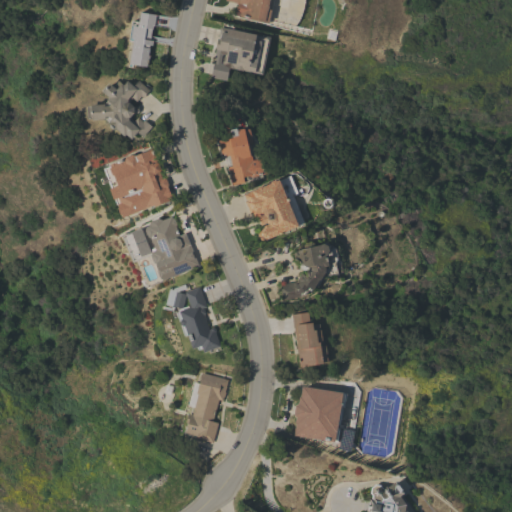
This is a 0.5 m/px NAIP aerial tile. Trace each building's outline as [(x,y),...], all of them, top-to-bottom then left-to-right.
[(272,0),(268,23),(238,16),(238,15),(234,15),(237,3),(225,0),(272,0)] [(129,63),(132,40),(128,40),(131,21),(138,22),(140,12),(155,14),(153,25),(152,29),(151,29),(150,39),(152,40),(151,45),(149,45),(148,48),(149,48),(148,56),(148,62),(146,62),(146,66),(129,63)] [(215,54),(214,53),(216,48),(215,48),(220,26),(270,37),(262,74),(229,67),(226,80),(210,77),(215,54)] [(142,136),(137,131),(131,139),(125,134),(124,135),(115,128),(113,130),(104,123),(104,117),(87,119),(86,107),(90,106),(90,104),(104,103),(107,100),(106,99),(108,97),(101,91),(109,83),(112,86),(118,80),(123,84),(127,80),(132,85),(138,80),(143,85),(145,83),(149,87),(147,89),(149,90),(142,97),(141,96),(135,101),(130,96),(127,99),(133,106),(137,105),(138,112),(130,113),(130,120),(136,116),(142,121),(144,120),(151,126),(142,136)] [(223,154),(221,154),(217,136),(226,134),(224,127),(228,126),(229,129),(236,127),(237,131),(237,130),(237,129),(243,128),(243,130),(249,128),(252,142),(250,142),(254,155),(258,155),(259,154),(263,153),(266,167),(265,167),(266,173),(250,177),(250,179),(243,181),(231,185),(223,154)] [(154,206),(153,205),(122,217),(120,214),(119,214),(117,207),(118,207),(115,199),(116,198),(113,199),(109,188),(111,188),(104,168),(110,166),(109,164),(111,163),(106,151),(117,147),(121,158),(132,154),(134,155),(150,149),(152,154),(154,154),(156,158),(154,159),(156,162),(158,163),(159,165),(160,169),(159,171),(161,178),(165,177),(166,180),(168,184),(167,186),(172,199),(154,206)] [(297,193),(292,196),(303,222),(297,225),(298,226),(264,240),(259,239),(257,234),(259,230),(269,225),(268,224),(265,223),(260,225),(257,216),(263,215),(263,213),(254,216),(253,215),(251,215),(250,213),(249,214),(245,201),(243,194),(251,191),(251,190),(257,188),(257,187),(261,185),(262,186),(270,183),(270,181),(274,179),(276,180),(279,179),(290,175),(297,193)] [(131,262),(120,235),(149,224),(149,221),(158,217),(161,219),(171,216),(172,218),(174,218),(176,224),(175,226),(179,235),(185,233),(189,243),(198,265),(185,270),(185,271),(172,277),(171,276),(162,280),(161,279),(159,278),(157,272),(159,270),(156,263),(153,263),(150,255),(151,254),(131,262)] [(283,300),(279,285),(293,281),(293,284),(297,283),(304,269),(298,266),(298,262),(294,260),(296,257),(294,249),(321,244),(325,241),(336,248),(341,272),(324,276),(316,289),(314,287),(312,290),(311,289),(310,291),(308,289),(305,294),(300,295),(300,296),(283,300)] [(203,352),(201,348),(198,349),(196,348),(196,347),(192,348),(187,335),(185,336),(183,335),(180,325),(180,324),(179,321),(175,312),(179,311),(178,311),(190,306),(185,295),(182,307),(181,308),(172,305),(176,291),(184,293),(184,292),(198,286),(206,307),(203,308),(205,312),(204,315),(209,330),(210,329),(210,328),(212,327),(214,328),(215,330),(215,332),(220,346),(203,352)] [(291,314),(307,311),(309,322),(312,322),(312,324),(318,323),(319,329),(320,329),(322,342),(320,342),(320,345),(325,345),(327,361),(322,362),(322,363),(299,366),(291,314)] [(227,379),(224,391),(225,392),(224,397),(223,396),(222,400),(218,399),(212,421),(217,422),(212,443),(194,438),(195,435),(185,432),(187,422),(185,422),(187,413),(191,414),(197,393),(196,393),(201,372),(227,379)] [(198,383),(192,382),(184,412),(189,414),(198,383)] [(342,392),(341,394),(344,394),(343,405),(340,405),(338,414),(340,414),(340,417),(338,422),(336,424),(336,428),(339,428),(336,441),(334,440),(333,442),(293,435),(295,424),(294,424),(295,417),(293,414),(294,405),(297,403),(299,396),(299,397),(301,386),(342,392)] [(367,511),(369,498),(372,498),(372,495),(370,492),(371,487),(374,484),(379,485),(382,488),(386,485),(388,486),(395,481),(396,483),(399,483),(402,489),(402,490),(403,492),(398,496),(405,504),(404,511),(407,511),(367,511)]
